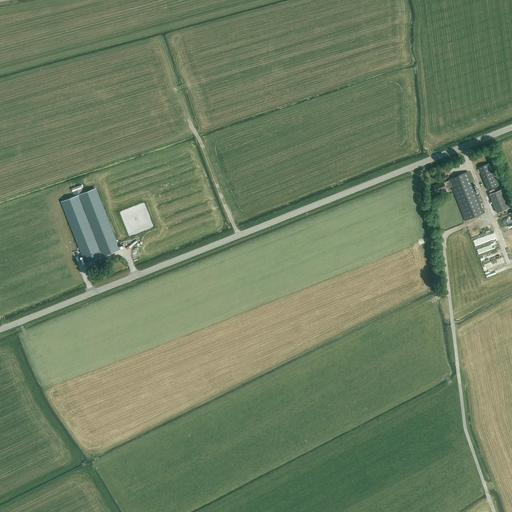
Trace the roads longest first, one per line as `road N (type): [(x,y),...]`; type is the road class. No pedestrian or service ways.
road 1 (tertiary): [(0,330),(511,127)]
road 2 (track): [(214,125),(194,132),(176,89),(399,16),(397,0)]
road 3 (track): [(467,225),(443,234),(448,292),(464,425),(494,511)]
